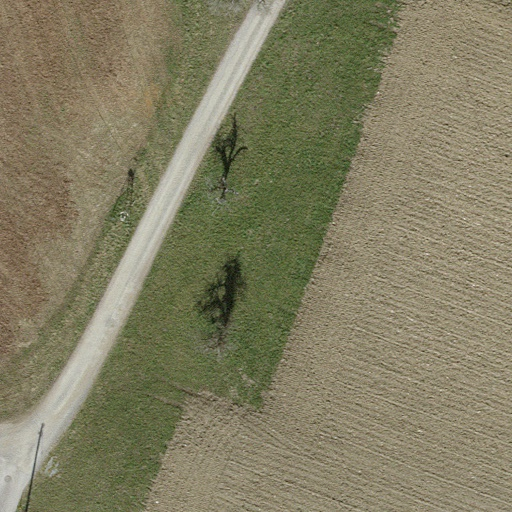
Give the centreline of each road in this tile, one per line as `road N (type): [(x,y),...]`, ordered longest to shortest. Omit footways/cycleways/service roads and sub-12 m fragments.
road 1 (track): [(16,468),(75,387),(187,162)]
road 2 (track): [(273,0),(187,162)]
